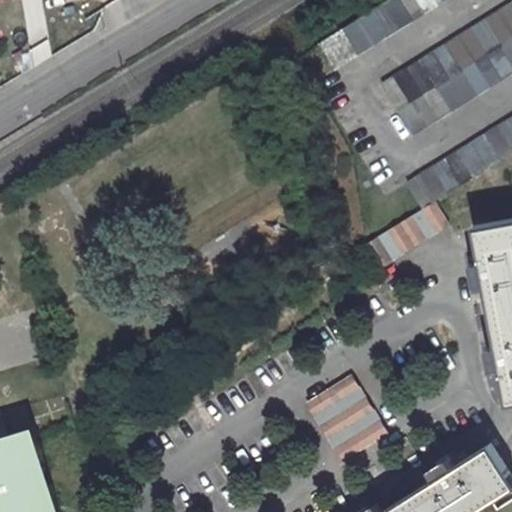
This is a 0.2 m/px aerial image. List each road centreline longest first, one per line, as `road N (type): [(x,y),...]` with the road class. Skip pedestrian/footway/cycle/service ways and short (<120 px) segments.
road 1 (unclassified): [(477,0),(354,76),(404,156),(511,89)]
road 2 (residential): [(0,109),(181,0)]
road 3 (unclassified): [(511,428),(480,420),(329,511)]
